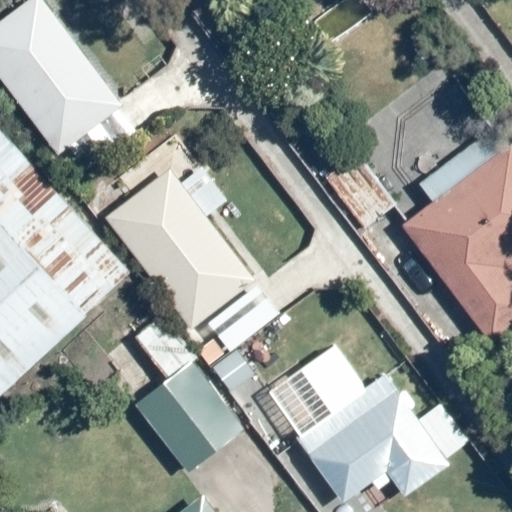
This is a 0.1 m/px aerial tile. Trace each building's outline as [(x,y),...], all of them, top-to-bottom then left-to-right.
[(131,94),(51,0),(22,0),(0,19),(0,64),(69,146),(131,94)] [(511,324),(511,146),(503,135),(398,212),(492,339),(511,324)] [(399,195),(360,139),(323,164),(362,220),(399,195)] [(214,329),(196,343),(213,364),(231,350),(232,352),(286,310),(257,272),(209,210),(228,196),(189,146),(105,211),(192,323),(203,314),(214,329)] [(0,347),(95,264),(0,156),(0,347)] [(189,469),(248,425),(160,312),(131,336),(167,379),(138,401),(189,469)] [(395,478),(408,497),(456,463),(450,455),(468,442),(453,420),(439,401),(423,412),(393,368),(367,386),(358,372),(324,395),(333,408),(299,432),(346,500),(371,482),(377,490),(395,478)] [(165,511),(226,511),(205,483),(165,511)]
